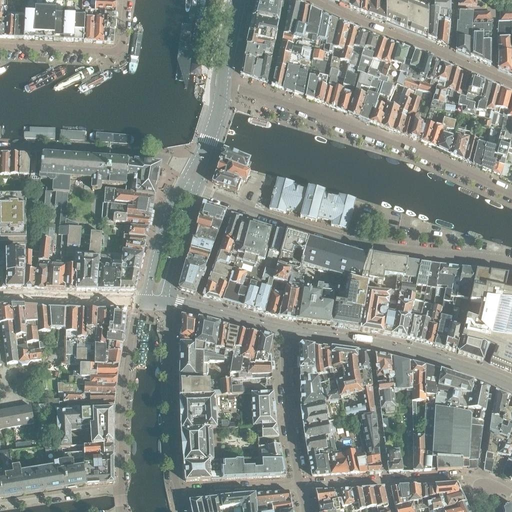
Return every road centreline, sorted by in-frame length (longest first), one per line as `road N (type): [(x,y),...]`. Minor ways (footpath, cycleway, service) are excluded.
road 1 (residential): [(511,266),(365,248),(195,191)]
road 2 (residential): [(223,81),(403,144),(511,194)]
road 3 (residential): [(511,388),(428,358),(291,332)]
road 4 (residential): [(0,149),(149,154),(189,169)]
road 5 (residential): [(178,492),(164,303)]
road 6 (residential): [(142,302),(134,315),(120,488)]
road 7 (residential): [(480,484),(460,476),(300,485)]
road 8 (residential): [(125,0),(115,52),(0,46)]
road 9 (residential): [(300,485),(287,390),(291,332)]
road 10 (tertiary): [(0,299),(142,302)]
road 11 (residential): [(291,332),(164,303)]
road 12 (tertiary): [(180,184),(142,302)]
road 13 (residential): [(300,485),(178,492)]
road 14 (residential): [(0,506),(120,488)]
